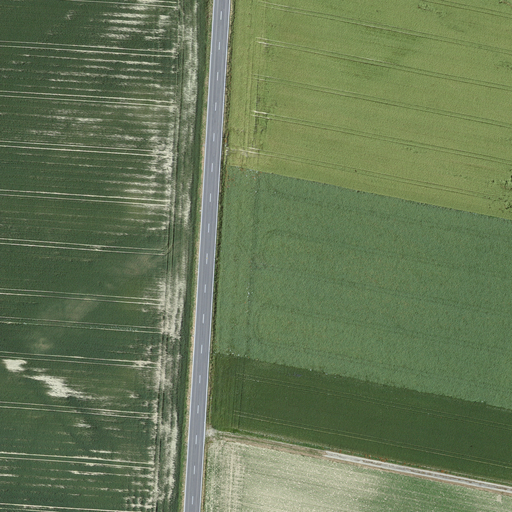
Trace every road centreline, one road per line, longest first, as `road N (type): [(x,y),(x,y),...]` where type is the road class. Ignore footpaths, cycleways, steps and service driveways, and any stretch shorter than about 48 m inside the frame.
road 1 (primary): [(221,0),(191,511)]
road 2 (track): [(511,489),(289,445)]
